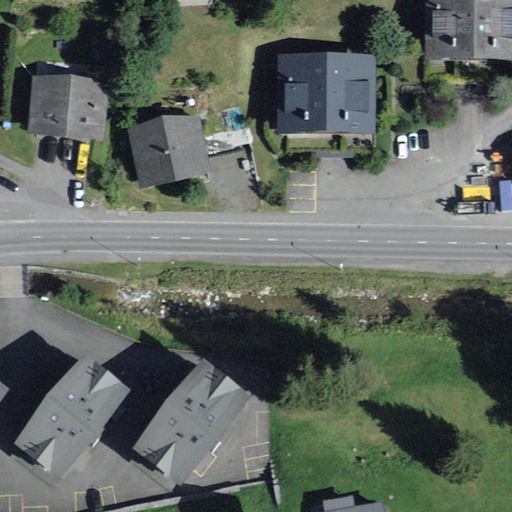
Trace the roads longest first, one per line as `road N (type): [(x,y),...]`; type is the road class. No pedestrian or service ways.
road 1 (secondary): [(354,241),(0,241)]
road 2 (residential): [(354,241),(511,110)]
road 3 (secondary): [(511,244),(354,241)]
